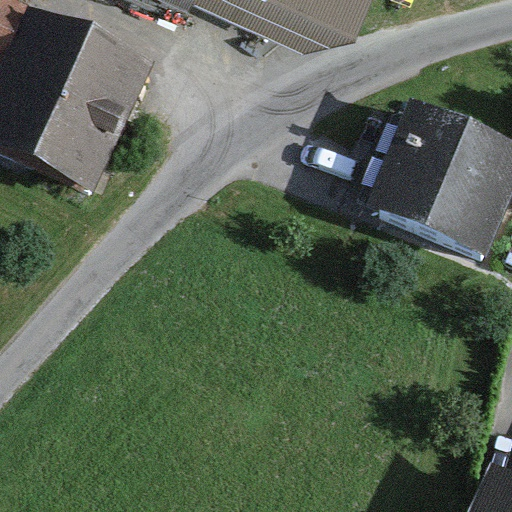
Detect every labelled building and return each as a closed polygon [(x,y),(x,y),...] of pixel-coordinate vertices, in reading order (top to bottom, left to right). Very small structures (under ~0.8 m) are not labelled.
[(166,0),(190,10),(194,0),(166,0)] [(0,68),(22,9),(0,1),(0,68)] [(0,171),(92,212),(152,75),(27,20),(0,79),(0,171)] [(511,177),(511,165),(417,125),(381,210),(480,252),(511,177)] [(485,511),(511,511),(511,498),(495,491),(485,511)]
